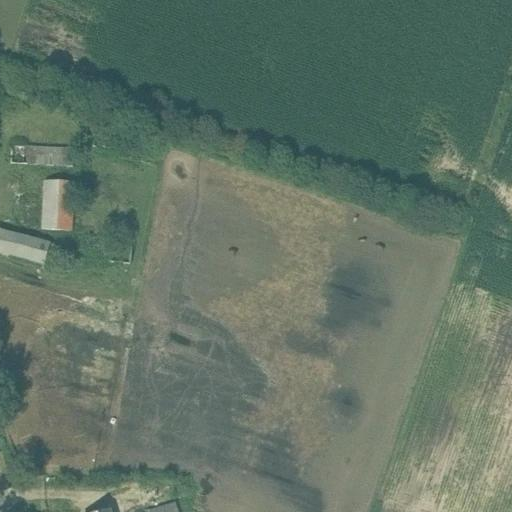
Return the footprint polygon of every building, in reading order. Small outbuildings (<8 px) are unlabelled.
[(100,123),(93,147),(129,158),(137,134),(100,123)] [(12,149),(11,166),(72,168),(72,150),(12,149)] [(42,228),(72,229),(75,181),(44,180),(42,228)] [(0,254),(42,266),(41,270),(55,274),(62,248),(0,230),(0,254)] [(84,235),(82,258),(129,264),(132,241),(84,235)] [(511,511),(511,472),(442,449),(420,511),(511,511)] [(172,511),(166,490),(152,494),(157,511),(172,511)]
